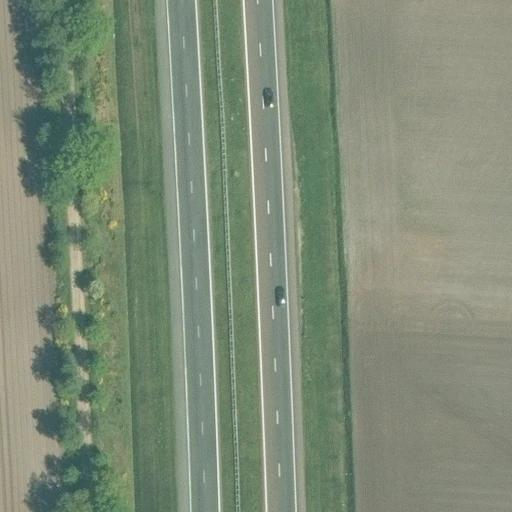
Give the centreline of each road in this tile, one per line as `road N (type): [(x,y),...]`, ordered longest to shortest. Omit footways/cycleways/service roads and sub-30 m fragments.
road 1 (track): [(85,511),(58,0)]
road 2 (motorway): [(280,511),(255,0)]
road 3 (motorway): [(181,0),(204,511)]
